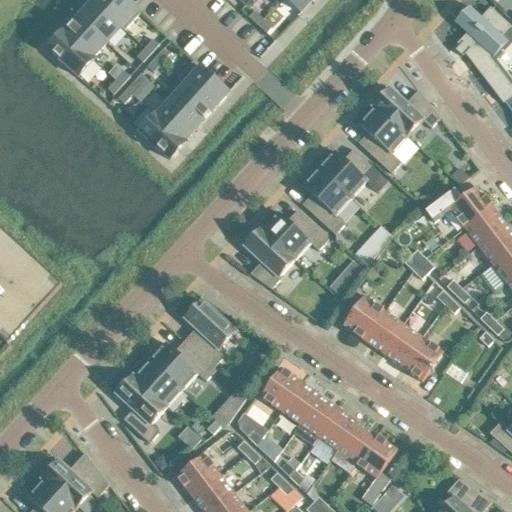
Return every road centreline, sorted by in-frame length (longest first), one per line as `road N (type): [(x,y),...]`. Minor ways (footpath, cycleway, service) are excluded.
road 1 (residential): [(511,487),(180,254)]
road 2 (residential): [(393,24),(511,178)]
road 3 (residential): [(304,117),(180,254)]
road 4 (residential): [(180,254),(60,385)]
road 5 (residential): [(304,117),(174,0)]
road 6 (residential): [(60,385),(160,511)]
road 7 (residential): [(393,24),(304,117)]
